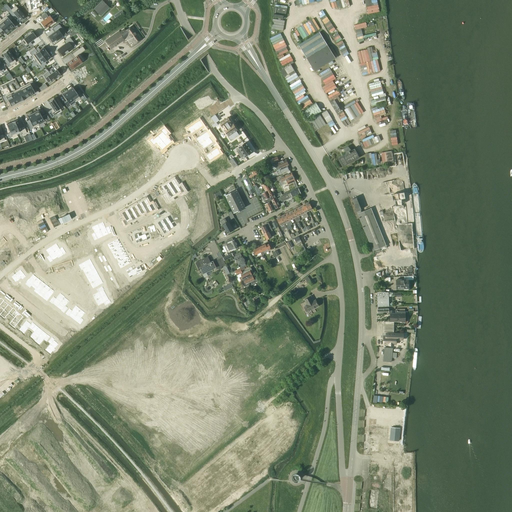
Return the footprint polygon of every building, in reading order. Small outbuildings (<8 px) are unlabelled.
[(28,0),(29,0),(27,0),(28,5),(29,5),(30,10),(35,10),(36,9),(37,9),(36,5),(40,4),(39,0),(28,0)] [(94,9),(97,12),(101,16),(109,7),(102,0),(94,9)] [(15,6),(8,12),(13,17),(15,15),(20,21),(25,17),(24,16),(25,15),(22,12),(21,13),(18,8),(17,8),(15,6)] [(8,13),(2,19),(10,29),(14,26),(15,26),(10,20),(12,18),(8,13)] [(41,22),(40,22),(45,29),(54,22),(54,23),(54,22),(49,16),(48,17),(45,13),(40,16),(43,19),(44,20),(41,22)] [(0,28),(5,34),(6,33),(7,33),(9,31),(10,29),(2,19),(1,19),(0,19),(0,28)] [(55,32),(49,36),(51,39),(51,40),(53,41),(56,39),(57,40),(62,36),(60,34),(62,33),(59,28),(60,27),(58,24),(53,28),(55,32)] [(132,26),(124,31),(128,38),(127,39),(130,42),(131,41),(133,44),(141,39),(132,26)] [(23,39),(21,41),(26,48),(32,44),(30,42),(36,37),(33,32),(32,32),(31,33),(31,32),(28,34),(28,35),(24,39),(23,39)] [(119,32),(105,42),(110,49),(124,39),(119,32)] [(299,45),(314,70),(335,58),(320,32),(299,45)] [(69,37),(64,41),(66,43),(58,50),(63,56),(73,49),(72,48),(68,42),(71,40),(69,37)] [(74,58),(67,63),(72,69),(81,62),(78,58),(81,56),(80,54),(85,50),(82,46),(72,54),(74,58)] [(35,49),(30,53),(35,61),(47,52),(45,49),(45,50),(43,48),(43,47),(37,52),(35,49)] [(8,50),(2,54),(3,54),(7,60),(5,62),(8,67),(16,62),(14,59),(15,59),(14,59),(11,54),(12,54),(9,51),(8,50)] [(47,52),(35,61),(41,68),(46,64),(45,62),(51,57),(50,57),(49,55),(47,52)] [(48,72),(43,75),(45,78),(48,83),(51,82),(51,81),(56,78),(57,79),(59,76),(60,75),(56,69),(56,70),(50,74),(48,72)] [(24,85),(30,95),(34,93),(35,93),(34,92),(34,91),(32,88),(35,87),(32,81),(24,85)] [(24,85),(19,87),(25,99),(25,98),(26,98),(26,97),(27,97),(30,95),(24,85)] [(19,88),(15,90),(21,101),(23,100),(24,99),(25,99),(19,87),(19,88)] [(68,90),(67,91),(75,102),(83,97),(79,91),(77,93),(72,87),(72,88),(71,88),(68,90)] [(10,92),(15,103),(18,102),(19,101),(20,101),(21,101),(15,90),(10,93),(10,92)] [(62,94),(66,100),(64,102),(68,108),(75,102),(67,91),(63,94),(62,94)] [(10,92),(2,97),(5,103),(8,101),(11,106),(14,104),(15,104),(15,103),(10,92)] [(208,96),(198,103),(202,109),(207,106),(208,106),(207,106),(213,102),(212,102),(208,96)] [(385,96),(371,100),(372,106),(386,102),(385,96)] [(50,110),(48,112),(51,118),(54,116),(62,111),(60,108),(56,103),(57,103),(55,100),(54,100),(54,99),(54,98),(48,102),(53,109),(50,110)] [(335,100),(330,102),(336,112),(341,110),(335,100)] [(316,102),(303,110),(309,120),(322,112),(316,102)] [(353,104),(344,110),(351,120),(360,115),(353,104)] [(38,111),(33,113),(39,125),(44,123),(45,124),(48,122),(44,115),(41,117),(38,110),(38,111)] [(327,110),(322,113),(327,123),(332,120),(327,110)] [(27,116),(30,123),(28,124),(30,130),(39,125),(33,113),(31,114),(31,113),(28,115),(28,116),(27,116)] [(228,118),(220,123),(223,127),(225,129),(225,130),(229,136),(231,134),(233,137),(238,134),(236,130),(236,129),(234,125),(233,125),(233,124),(232,125),(230,122),(228,118)] [(17,120),(12,122),(17,135),(22,132),(23,134),(26,133),(24,127),(21,128),(17,120),(18,120),(17,120)] [(199,120),(188,128),(191,134),(198,129),(200,132),(205,128),(199,120)] [(7,124),(6,124),(10,133),(7,134),(9,138),(12,137),(11,136),(16,133),(17,135),(12,122),(11,122),(12,123),(9,124),(7,124),(8,124),(7,125),(7,124)] [(162,132),(158,136),(167,146),(171,142),(165,135),(168,133),(164,128),(161,130),(162,132)] [(202,135),(196,139),(200,144),(200,143),(209,137),(210,136),(205,128),(200,132),(202,135)] [(229,136),(225,130),(224,130),(231,141),(239,135),(238,134),(233,137),(231,134),(229,136)] [(152,138),(149,140),(154,145),(156,143),(162,150),(167,146),(158,136),(153,139),(152,138)] [(209,137),(200,143),(200,144),(204,149),(209,145),(211,148),(216,144),(214,141),(213,142),(209,137)] [(239,148),(237,150),(242,158),(244,156),(245,157),(253,152),(246,142),(238,147),(239,148)] [(148,149),(143,153),(153,164),(158,160),(152,152),(154,150),(150,144),(147,147),(148,149)] [(213,151),(206,155),(210,160),(220,153),(217,148),(218,147),(216,144),(211,148),(213,151)] [(346,153),(338,158),(343,167),(360,158),(355,149),(351,150),(348,146),(344,148),(346,153)] [(141,155),(133,162),(143,173),(145,171),(146,172),(149,169),(143,162),(145,160),(141,155)] [(277,157),(270,159),(272,163),(273,165),(274,164),(277,170),(281,168),(280,167),(288,164),(286,159),(278,162),(278,160),(279,160),(277,157)] [(218,160),(213,164),(215,167),(211,169),(215,175),(224,168),(218,160)] [(128,166),(123,170),(132,181),(137,177),(132,170),(134,168),(130,163),(127,165),(128,166)] [(288,166),(276,171),(276,172),(278,175),(290,170),(289,169),(288,166)] [(279,183),(293,177),(292,173),(280,177),(281,179),(278,180),(279,183)] [(189,178),(186,180),(188,184),(186,185),(190,191),(192,189),(199,184),(193,174),(189,177),(189,178)] [(252,189),(246,177),(242,178),(249,191),(252,189)] [(295,181),(293,177),(279,183),(280,185),(287,183),(288,184),(295,181)] [(174,179),(168,183),(176,194),(181,191),(182,193),(185,191),(181,185),(178,187),(174,179)] [(168,183),(163,186),(168,194),(165,195),(169,201),(172,199),(171,197),(176,194),(168,183)] [(93,185),(84,189),(86,192),(84,193),(89,204),(97,201),(95,198),(96,197),(95,196),(97,195),(98,196),(93,185)] [(256,185),(253,186),(258,196),(261,195),(260,193),(262,192),(260,189),(258,190),(256,185)] [(264,185),(262,186),(265,191),(262,193),(267,203),(265,204),(269,212),(274,209),(275,209),(273,203),(271,204),(270,202),(272,201),(269,195),(267,193),(264,185)] [(280,202),(292,197),(300,193),(298,188),(290,192),(287,194),(278,198),(280,202)] [(157,190),(152,193),(156,199),(153,201),(157,206),(165,201),(157,190)] [(241,209),(245,207),(236,190),(225,195),(234,213),(237,211),(238,212),(242,210),(241,209)] [(273,203),(275,209),(280,206),(274,192),(271,194),(269,195),(273,203)] [(352,199),(357,211),(361,209),(356,197),(352,199)] [(146,199),(141,202),(146,211),(147,213),(155,209),(152,203),(150,205),(146,199)] [(141,202),(136,204),(142,214),(146,211),(141,202)] [(309,202),(305,204),(308,211),(311,210),(313,214),(315,213),(309,202)] [(136,204),(132,207),(138,218),(142,215),(142,214),(136,204)] [(301,206),(297,208),(300,215),(302,219),(306,217),(301,206)] [(132,207),(127,210),(132,219),(133,220),(138,218),(132,207)] [(357,213),(372,251),(386,245),(371,208),(357,213)] [(127,210),(122,213),(125,219),(122,220),(125,226),(129,224),(127,222),(132,219),(127,210)] [(293,210),(289,212),(292,219),(295,218),(297,222),(298,221),(293,210)] [(285,214),(281,216),(286,227),(290,225),(285,214)] [(168,216),(162,220),(169,230),(174,227),(168,216)] [(282,229),(286,227),(281,216),(277,218),(282,229)] [(223,220),(220,221),(222,225),(223,224),(227,233),(228,233),(229,234),(230,233),(230,232),(238,228),(235,224),(231,226),(227,217),(223,219),(223,220)] [(162,220),(157,223),(164,234),(169,231),(169,230),(162,220)] [(103,222),(97,224),(103,237),(112,233),(109,226),(106,228),(103,222)] [(260,227),(264,233),(268,231),(268,230),(271,228),(268,222),(265,224),(265,225),(260,227)] [(94,233),(91,234),(94,240),(103,237),(97,224),(92,227),(94,233)] [(271,228),(268,230),(268,231),(264,233),(267,240),(271,237),(269,232),(272,231),(272,230),(271,228)] [(139,233),(134,235),(136,243),(147,240),(146,234),(139,236),(139,233)] [(72,236),(65,239),(70,250),(76,247),(72,236)] [(118,238),(107,244),(110,249),(121,243),(118,238)] [(232,238),(225,241),(227,247),(227,248),(228,250),(229,250),(231,249),(231,250),(238,247),(235,239),(233,240),(232,238)] [(56,243),(51,247),(58,257),(57,257),(58,258),(66,253),(62,247),(60,249),(56,243)] [(121,243),(110,249),(112,254),(124,248),(121,243)] [(265,244),(259,247),(261,251),(262,251),(263,251),(268,249),(269,251),(271,249),(268,243),(266,245),(265,244)] [(307,253),(305,249),(303,245),(301,246),(303,250),(302,251),(293,255),(295,259),(303,254),(304,255),(307,253)] [(51,247),(46,250),(49,255),(46,257),(50,262),(53,261),(53,260),(57,257),(58,257),(51,247)] [(259,247),(253,250),(255,255),(260,252),(261,254),(262,255),(264,254),(263,251),(262,251),(261,251),(259,247)] [(124,248),(112,254),(115,259),(116,259),(116,258),(126,253),(124,248)] [(126,253),(116,258),(116,259),(119,263),(129,257),(126,253)] [(241,253),(232,257),(234,260),(236,259),(237,262),(238,265),(239,264),(241,268),(246,265),(244,262),(245,262),(242,256),(241,253)] [(119,263),(117,263),(120,269),(132,262),(129,257),(119,263)] [(222,258),(214,262),(213,261),(210,262),(208,257),(196,263),(199,270),(200,269),(203,274),(216,267),(217,268),(225,264),(222,258)] [(90,259),(78,265),(81,270),(82,270),(82,269),(93,264),(90,259)] [(93,264),(82,269),(82,270),(85,274),(95,268),(93,264)] [(131,266),(125,269),(130,278),(137,274),(137,275),(140,273),(140,272),(143,271),(140,265),(133,269),(131,266)] [(241,281),(252,275),(252,274),(253,273),(250,267),(244,271),(245,273),(241,275),(242,276),(240,277),(239,279),(241,281)] [(95,268),(85,274),(88,279),(98,273),(95,268)] [(20,270),(11,277),(15,282),(21,278),(22,279),(26,276),(20,270)] [(98,273),(88,279),(90,284),(100,278),(98,273)] [(33,274),(25,284),(30,288),(31,286),(37,278),(33,274)] [(241,281),(238,282),(241,286),(243,285),(244,286),(245,287),(247,287),(248,286),(249,285),(249,284),(249,282),(250,281),(252,285),(257,282),(255,277),(253,278),(252,275),(241,281)] [(37,278),(31,286),(35,289),(42,281),(37,278)] [(100,278),(90,284),(93,289),(103,283),(100,278)] [(396,279),(396,289),(408,288),(408,280),(408,279),(404,279),(396,279)] [(35,289),(34,291),(38,294),(46,284),(42,281),(35,289)] [(46,284),(38,294),(42,298),(50,288),(46,284)] [(98,292),(92,295),(95,301),(106,295),(104,290),(104,289),(102,286),(96,289),(98,292)] [(50,288),(42,298),(47,301),(55,291),(50,288)] [(385,292),(377,292),(377,296),(378,306),(388,306),(388,296),(392,296),(392,292),(385,292)] [(53,296),(49,302),(52,304),(52,303),(57,307),(65,297),(60,293),(56,298),(53,296)] [(106,295),(95,301),(98,306),(104,303),(105,306),(111,302),(109,299),(106,295)] [(306,305),(304,306),(304,308),(306,311),(308,312),(309,311),(319,306),(315,300),(313,301),(310,296),(304,300),(307,304),(306,305)] [(65,297),(57,307),(61,310),(61,311),(64,313),(68,308),(66,306),(69,301),(65,297)] [(0,314),(8,305),(4,301),(4,300),(1,298),(0,299),(0,314)] [(0,314),(5,319),(9,313),(12,315),(16,311),(16,310),(13,308),(8,305),(0,314)] [(70,308),(65,314),(68,316),(73,319),(81,309),(76,305),(72,310),(70,308)] [(388,308),(377,309),(378,313),(388,313),(388,314),(390,314),(390,321),(384,321),(384,332),(390,332),(394,332),(394,321),(401,321),(401,323),(405,323),(405,322),(405,312),(397,312),(397,311),(395,311),(395,313),(392,313),(392,311),(388,311),(388,308)] [(81,309),(73,319),(80,325),(84,320),(81,318),(85,313),(81,309)] [(14,318),(9,324),(14,328),(23,317),(16,311),(12,315),(14,318)] [(26,321),(19,330),(24,333),(29,327),(32,330),(36,325),(33,322),(31,324),(26,321)] [(34,332),(30,337),(35,341),(43,331),(36,325),(32,330),(34,332)] [(35,341),(39,345),(44,340),(46,342),(50,337),(43,331),(35,341)] [(400,333),(386,333),(386,336),(384,336),(384,338),(383,344),(389,344),(389,345),(393,345),(393,344),(396,344),(396,340),(397,340),(397,339),(400,340),(400,333)] [(50,344),(46,350),(50,354),(53,351),(53,352),(55,349),(58,344),(54,340),(55,339),(52,337),(48,342),(50,344)] [(383,361),(391,362),(392,348),(384,347),(383,361)] [(137,386),(130,393),(134,397),(141,390),(137,386)] [(129,424),(126,426),(130,431),(136,426),(138,428),(143,424),(141,422),(138,425),(134,420),(131,422),(130,422),(128,423),(129,424)]
